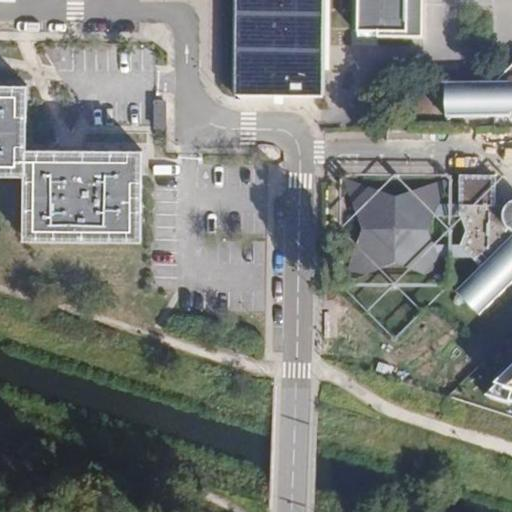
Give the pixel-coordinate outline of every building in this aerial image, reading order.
[(238,0),(239,103),(322,104),(323,0),(238,0)] [(357,0),(357,42),(377,42),(377,44),(422,45),(422,0),(357,0)] [(0,177),(29,178),(28,241),(141,242),(145,242),(143,139),(65,139),(27,139),(26,77),(0,75),(0,177)] [(511,77),(496,95),(448,93),(448,125),(471,126),(471,121),(481,121),(481,126),(511,127),(511,114),(511,77)] [(494,212),(496,173),(462,172),(458,213),(451,212),(450,172),(395,174),(343,176),(343,237),(343,290),(391,331),(444,290),(435,264),(470,264),(479,274),(454,299),(477,324),(511,287),(511,211),(508,212),(504,217),(499,213),(494,212)] [(511,322),(447,371),(511,400),(511,322)]
